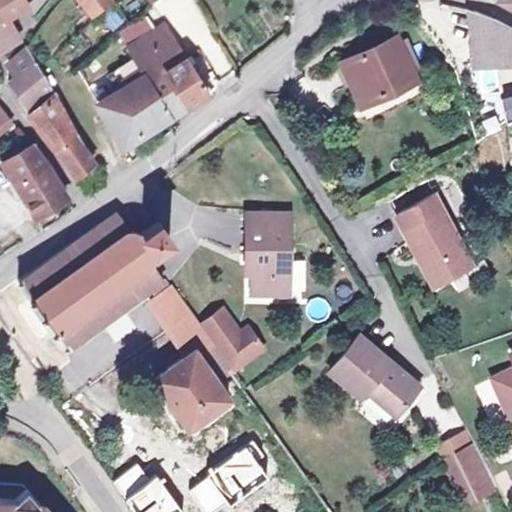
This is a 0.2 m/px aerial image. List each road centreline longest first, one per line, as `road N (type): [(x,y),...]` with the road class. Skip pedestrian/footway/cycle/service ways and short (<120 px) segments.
road 1 (residential): [(352,0),(137,174),(0,269)]
road 2 (unclassified): [(45,409),(119,511)]
